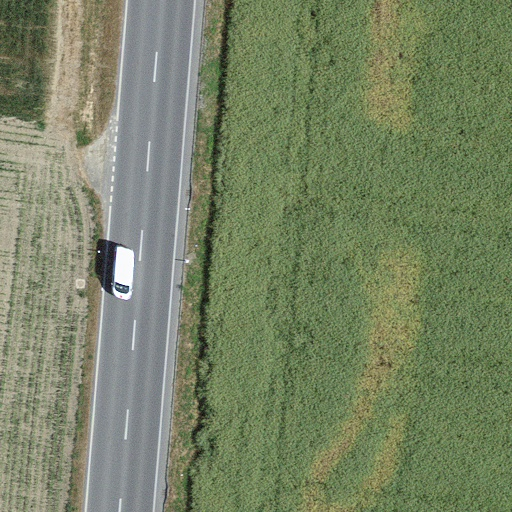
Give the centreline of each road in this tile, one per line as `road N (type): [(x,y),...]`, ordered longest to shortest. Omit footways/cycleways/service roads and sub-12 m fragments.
road 1 (secondary): [(161,0),(119,511)]
road 2 (track): [(78,0),(66,163),(148,167)]
